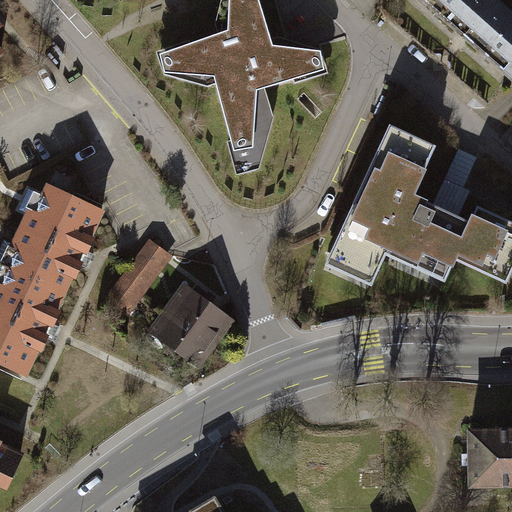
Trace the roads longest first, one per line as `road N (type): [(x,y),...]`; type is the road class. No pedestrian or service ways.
road 1 (residential): [(232,241),(156,121),(41,0)]
road 2 (residential): [(379,43),(301,208),(232,241)]
road 3 (secondary): [(69,511),(185,423),(281,374)]
road 4 (secondary): [(281,374),(372,348),(511,350)]
road 5 (residential): [(511,160),(379,43)]
road 6 (residential): [(281,374),(232,241)]
